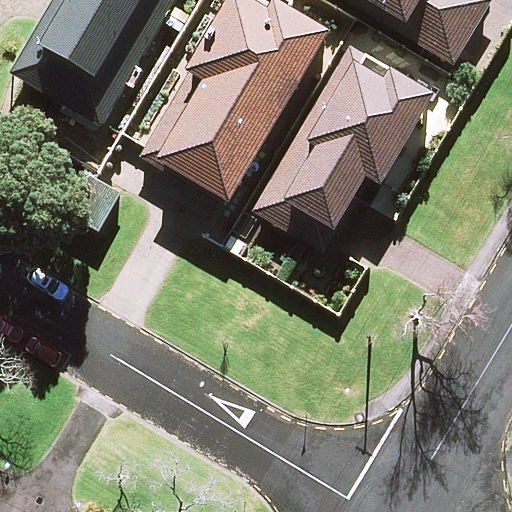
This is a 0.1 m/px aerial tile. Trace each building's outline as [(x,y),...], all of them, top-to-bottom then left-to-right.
[(175,0),(61,0),(15,79),(100,129),(175,0)] [(327,35),(267,0),(231,0),(177,93),(140,155),(226,206),(327,35)] [(356,0),(410,32),(405,40),(452,68),(489,5),(480,0),(356,0)] [(429,101),(349,53),(252,214),(319,254),(364,179),(378,187),(429,101)] [(99,232),(119,194),(89,178),(70,216),(99,232)]
